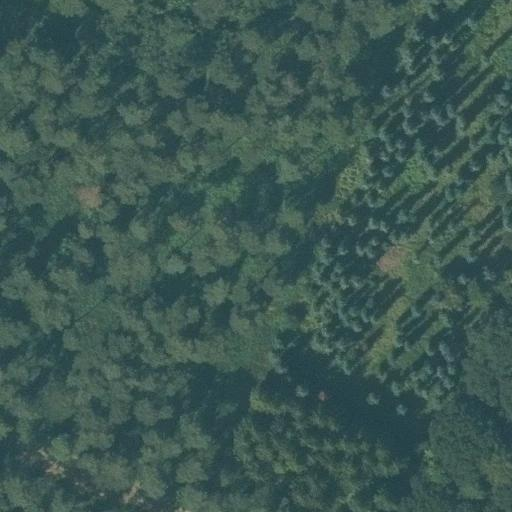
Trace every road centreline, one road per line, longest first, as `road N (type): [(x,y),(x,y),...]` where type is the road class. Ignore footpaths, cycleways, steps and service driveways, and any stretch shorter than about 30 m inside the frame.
road 1 (track): [(398,511),(511,237)]
road 2 (track): [(0,448),(154,511)]
